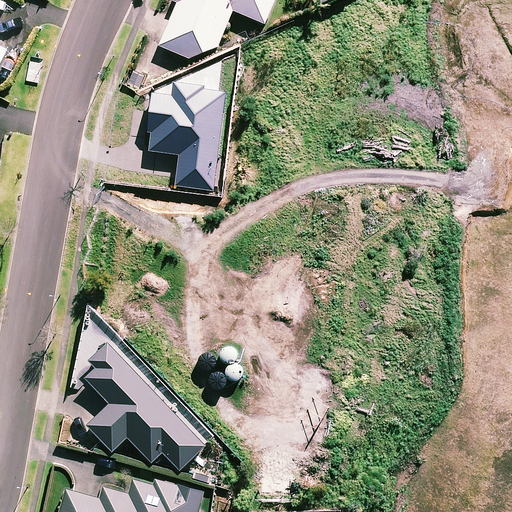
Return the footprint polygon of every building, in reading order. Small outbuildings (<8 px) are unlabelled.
[(180,0),(161,46),(174,74),(203,62),(235,4),(264,16),(270,0),(180,0)] [(0,71),(9,54),(0,49),(0,71)] [(298,281),(258,278),(250,401),(256,401),(255,414),(270,415),(270,411),(286,412),(289,373),(292,373),(295,338),(301,338),(302,313),(296,312),(298,281)] [(207,449),(111,345),(92,362),(100,370),(88,382),(112,408),(89,428),(114,454),(129,440),(153,466),(164,455),(180,473),(207,449)] [(296,459),(261,458),(260,498),(294,499),(296,459)] [(161,485),(137,478),(132,496),(105,489),(102,501),(68,492),(63,511),(201,511),(206,495),(162,482),(161,485)]
